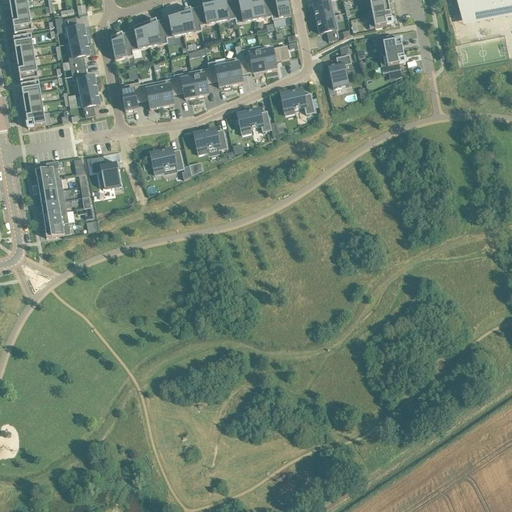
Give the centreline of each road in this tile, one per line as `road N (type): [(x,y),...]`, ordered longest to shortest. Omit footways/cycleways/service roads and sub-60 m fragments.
road 1 (residential): [(121,133),(209,119),(304,73),(295,0)]
road 2 (unclassified): [(5,155),(20,244),(13,261),(0,265)]
